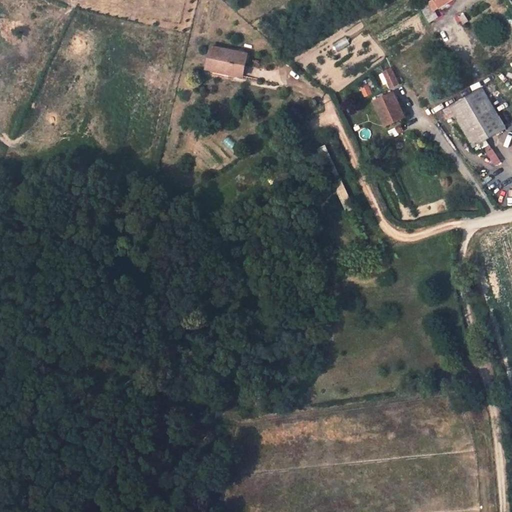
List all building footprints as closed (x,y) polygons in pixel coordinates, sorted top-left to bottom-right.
[(435,12),(441,8),(435,0),(429,0),(428,1),(435,12)] [(435,12),(428,1),(420,6),(430,22),(437,17),(435,12)] [(468,21),(463,13),(458,16),(464,24),(468,21)] [(243,76),(248,53),(211,46),(206,73),(229,78),(230,73),(243,76)] [(380,72),(386,89),(398,85),(392,68),(380,72)] [(507,129),(484,88),(450,107),(465,134),(472,146),(473,148),(507,129)] [(400,106),(392,90),(373,100),(387,126),(410,115),(405,104),(400,106)] [(472,146),(465,134),(460,136),(467,148),(472,146)]
